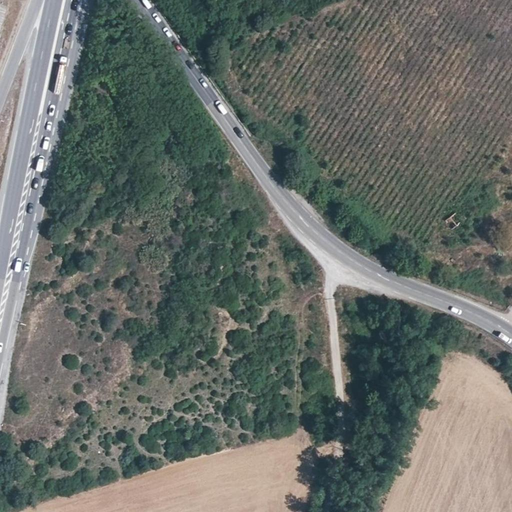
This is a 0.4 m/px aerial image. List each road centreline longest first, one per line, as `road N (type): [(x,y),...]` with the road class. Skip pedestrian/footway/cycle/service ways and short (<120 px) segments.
road 1 (tertiary): [(511,334),(347,259),(314,233),(139,0)]
road 2 (primary): [(0,322),(62,6)]
road 3 (unknown): [(324,241),(340,420)]
